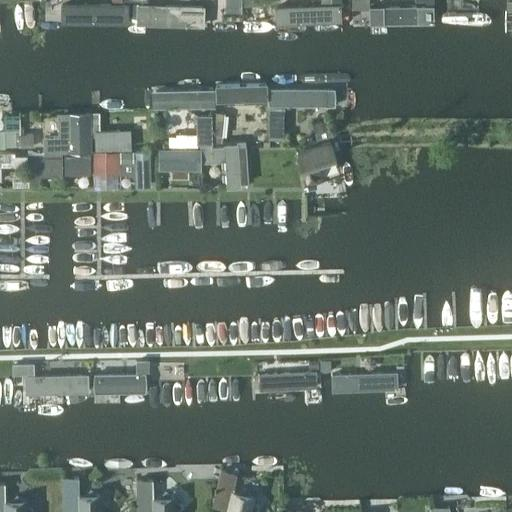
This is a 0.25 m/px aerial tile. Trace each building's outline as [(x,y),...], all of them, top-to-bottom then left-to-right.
[(125,6),(59,5),(59,22),(125,23),(125,6)] [(201,7),(134,5),(133,24),(202,26),(201,7)] [(337,6),(273,9),(274,24),(338,22),(337,6)] [(415,6),(366,7),(366,22),(415,22),(415,6)] [(264,82),(216,84),(217,101),(265,99),(264,82)] [(335,89),(268,89),(268,108),(335,107),(335,89)] [(212,108),(212,91),(147,91),(147,108),(212,108)] [(267,109),(267,134),(280,134),(280,109),(267,109)] [(215,111),(215,118),(214,120),(217,120),(215,141),(221,140),(224,111),(215,111)] [(57,140),(43,140),(43,151),(66,151),(65,142),(87,141),(86,112),(57,112),(57,140)] [(199,117),(196,145),(206,144),(206,142),(215,141),(217,120),(214,120),(215,118),(199,117)] [(0,129),(0,147),(17,147),(17,130),(0,129)] [(131,129),(100,130),(100,150),(120,150),(132,149),(131,129)] [(33,134),(20,134),(20,148),(33,148),(33,134)] [(330,139),(298,148),(302,182),(315,178),(322,176),(317,161),(335,156),(330,139)] [(213,146),(206,147),(207,156),(207,164),(226,163),(228,187),(242,186),(242,185),(250,185),(247,143),(239,143),(239,146),(225,147),(225,148),(213,149),(213,146)] [(157,146),(157,167),(170,167),(170,176),(188,175),(188,167),(200,167),(200,146),(157,146)] [(132,149),(120,150),(120,160),(133,160),(133,150),(132,149)] [(149,150),(135,151),(135,185),(150,185),(149,150)] [(9,152),(0,151),(0,180),(1,180),(1,165),(9,165),(9,152)] [(117,174),(117,154),(95,154),(95,174),(117,174)] [(62,186),(62,175),(62,156),(29,156),(28,186),(39,186),(39,175),(48,175),(49,186),(62,186)] [(90,156),(65,156),(65,174),(90,174),(90,156)] [(317,186),(315,178),(302,182),(303,189),(317,186)] [(365,358),(338,359),(338,367),(366,366),(365,358)] [(135,359),(135,371),(149,371),(148,359),(135,359)] [(319,359),(309,360),(310,369),(319,368),(319,359)] [(321,359),(321,369),(331,369),(331,359),(321,359)] [(33,362),(10,363),(11,373),(33,373),(33,362)] [(313,373),(259,376),(259,389),(313,386),(313,373)] [(85,375),(23,376),(24,394),(85,393),(85,375)] [(143,375),(91,375),(91,392),(143,391),(143,375)] [(237,472),(220,468),(211,504),(224,508),(223,511),(250,511),(252,509),(257,505),(254,500),(255,494),(249,492),(245,486),(239,490),(233,489),(237,472)] [(79,476),(63,477),(63,511),(100,511),(100,508),(105,502),(99,496),(99,494),(96,494),(91,488),(85,494),(79,494),(79,476)] [(152,479),(136,480),(137,511),(174,511),(174,510),(179,505),(173,499),(173,496),(171,496),(165,491),(159,497),(153,497),(152,479)] [(5,482),(0,482),(0,511),(28,511),(32,508),(26,502),(26,500),(23,500),(17,494),(12,500),(5,500),(5,482)]
